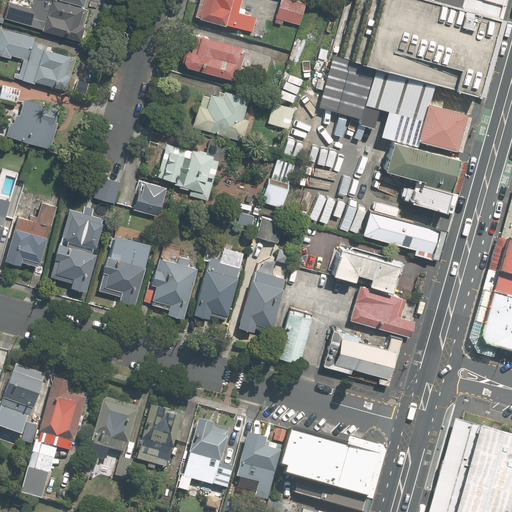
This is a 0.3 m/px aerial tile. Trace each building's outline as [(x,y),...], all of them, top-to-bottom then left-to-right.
[(33,0),(32,8),(7,1),(3,18),(0,16),(0,22),(3,23),(4,19),(40,29),(40,30),(78,40),(87,10),(49,0),(33,0)] [(239,7),(241,0),(198,0),(195,16),(199,17),(198,18),(225,25),(252,32),(256,17),(243,14),(244,9),(239,7)] [(286,0),(280,0),(275,17),(299,25),(305,6),(286,0)] [(475,92),(495,16),(436,0),(352,0),(338,54),(433,81),(475,92)] [(436,0),(495,16),(499,0),(436,0)] [(104,11),(91,8),(86,31),(100,33),(104,11)] [(33,39),(0,30),(0,29),(0,55),(9,58),(10,56),(23,59),(19,75),(15,73),(14,79),(33,84),(34,83),(63,91),(72,58),(31,47),(33,39)] [(244,51),(241,50),(242,46),(200,35),(200,36),(194,34),(190,51),(187,53),(184,55),(183,61),(186,67),(191,68),(232,79),(237,64),(240,65),(244,51)] [(433,81),(338,54),(332,54),(317,106),(360,119),(364,105),(421,120),(433,81)] [(17,90),(0,85),(0,100),(13,104),(17,90)] [(198,105),(192,127),(242,140),(248,119),(242,117),(248,97),(224,90),(222,96),(210,93),(209,97),(202,94),(199,105),(198,105)] [(54,109),(21,100),(17,116),(14,115),(11,124),(8,122),(4,136),(37,145),(37,143),(49,147),(56,123),(53,123),(56,113),(53,112),(54,109)] [(469,114),(427,102),(418,136),(460,147),(469,114)] [(288,129),(294,108),(273,103),(267,123),(288,129)] [(450,149),(382,131),(373,163),(405,171),(442,181),(450,149)] [(191,149),(191,151),(166,144),(157,176),(174,181),(173,184),(179,185),(179,187),(187,190),(188,188),(190,188),(189,195),(207,200),(212,184),(218,161),(220,162),(225,144),(213,140),(209,154),(205,153),(206,152),(199,150),(198,151),(191,149)] [(436,202),(442,181),(405,171),(399,192),(436,202)] [(111,206),(118,182),(97,176),(91,200),(111,206)] [(281,208),(287,188),(266,181),(260,201),(281,208)] [(156,217),(162,196),(137,189),(131,211),(156,217)] [(0,228),(9,197),(0,193),(0,233),(1,229),(0,228)] [(433,214),(371,197),(363,225),(426,242),(433,214)] [(256,205),(241,202),(238,224),(253,226),(256,205)] [(48,226),(53,207),(38,203),(35,217),(28,215),(27,220),(16,217),(12,229),(11,229),(2,260),(18,265),(19,261),(36,265),(43,237),(42,237),(45,225),(48,226)] [(104,215),(70,206),(59,246),(56,245),(52,260),(53,260),(48,277),(70,283),(69,288),(83,292),(104,215)] [(282,223),(261,217),(256,236),(277,242),(282,223)] [(397,249),(344,235),(335,268),(388,282),(397,249)] [(511,236),(508,235),(500,264),(511,267),(511,236)] [(147,247),(112,238),(107,260),(104,259),(100,275),(102,276),(97,292),(119,298),(117,303),(131,307),(147,247)] [(290,249),(278,247),(275,261),(287,263),(290,249)] [(148,281),(142,301),(164,307),(168,308),(166,313),(182,318),(188,295),(196,267),(187,265),(189,259),(180,256),(178,262),(158,257),(151,282),(148,281)] [(238,267),(218,262),(219,259),(209,256),(192,313),(208,318),(210,310),(226,315),(237,277),(235,277),(238,267)] [(240,317),(237,327),(253,331),(254,326),(269,331),(270,328),(272,328),(283,288),(282,288),(284,278),(255,269),(252,280),(251,279),(240,317)] [(511,287),(496,283),(481,336),(511,344),(511,287)] [(402,296),(358,284),(348,319),(406,335),(410,319),(396,315),(402,296)] [(425,301),(418,299),(415,312),(421,314),(425,301)] [(312,314),(289,308),(276,356),(299,362),(312,314)] [(394,349),(337,333),(328,362),(386,378),(394,349)] [(0,424),(20,432),(42,375),(14,364),(0,400),(0,424)] [(68,451),(84,394),(66,388),(68,383),(51,378),(36,432),(39,433),(37,442),(23,492),(53,500),(55,493),(45,490),(57,447),(68,451)] [(122,452),(135,407),(101,397),(88,443),(91,444),(88,456),(104,461),(107,448),(122,452)] [(136,460),(148,463),(147,468),(154,469),(155,465),(167,468),(181,415),(170,412),(169,410),(163,408),(160,409),(150,406),(136,460)] [(187,453),(188,453),(182,476),(180,476),(176,489),(187,492),(190,479),(212,485),(212,484),(226,487),(232,466),(221,463),(220,467),(217,466),(218,462),(219,462),(228,431),(211,427),(212,423),(197,419),(196,423),(195,423),(187,453)] [(506,511),(510,502),(511,502),(511,436),(454,420),(427,511),(506,511)] [(32,441),(37,424),(26,421),(21,438),(32,441)] [(286,431),(277,429),(274,441),(283,443),(286,431)] [(372,454),(288,431),(277,472),(323,485),(361,496),(372,454)] [(246,433),(235,476),(238,477),(238,480),(256,485),(254,496),(266,499),(281,446),(264,441),(265,438),(246,433)] [(123,479),(128,461),(116,457),(112,475),(123,479)] [(93,466),(81,463),(77,477),(89,480),(93,466)] [(357,509),(361,496),(323,485),(319,499),(357,509)]
